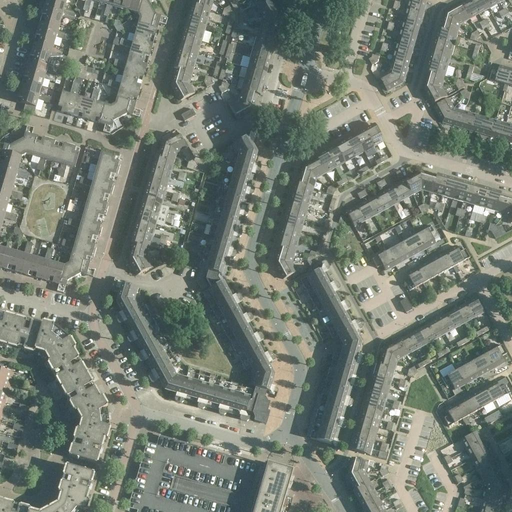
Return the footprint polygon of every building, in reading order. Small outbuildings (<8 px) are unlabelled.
[(70,14),(63,12),(65,4),(52,0),(45,0),(43,9),(62,14),(64,15),(64,18),(69,19),(70,14)] [(106,6),(105,11),(110,13),(112,7),(120,9),(122,0),(111,0),(109,7),(106,6)] [(122,0),(120,9),(127,11),(127,14),(130,15),(130,12),(133,0),(122,0)] [(133,0),(130,12),(136,14),(138,16),(151,9),(147,2),(147,0),(133,0)] [(213,0),(195,0),(194,5),(210,10),(213,0)] [(279,12),(272,0),(270,0),(257,7),(262,17),(279,15),(279,12)] [(425,2),(417,0),(409,0),(407,9),(423,14),(425,7),(424,7),(425,2)] [(483,13),(475,0),(470,0),(468,1),(469,2),(464,5),(472,19),(483,13)] [(492,7),(488,0),(475,0),(483,13),(492,7)] [(192,5),(188,16),(207,21),(210,10),(194,5),(192,5)] [(472,19),(464,5),(460,7),(460,6),(448,12),(447,14),(460,26),(472,19)] [(59,25),(61,17),(64,18),(64,15),(62,14),(43,9),(40,19),(59,25)] [(155,16),(151,9),(138,16),(139,19),(137,24),(155,29),(157,29),(158,24),(165,26),(167,19),(155,16)] [(423,14),(407,9),(404,20),(419,24),(420,20),(421,20),(423,14)] [(460,26),(447,14),(445,17),(442,25),(443,26),(442,30),(457,35),(460,26)] [(280,18),(279,15),(262,17),(259,27),(276,31),(280,18)] [(207,21),(188,16),(185,26),(204,32),(207,21)] [(59,25),(40,19),(37,30),(58,36),(58,39),(63,40),(64,34),(57,32),(59,25)] [(419,24),(404,20),(401,30),(417,35),(419,28),(418,28),(419,24)] [(154,41),(157,29),(155,29),(137,24),(135,23),(134,27),(136,28),(134,35),(154,41)] [(204,32),(185,26),(182,37),(201,42),(204,32)] [(276,31),(259,27),(256,37),(275,43),(278,32),(276,31)] [(438,29),(435,40),(454,46),(457,35),(442,30),(438,29)] [(58,36),(37,30),(34,40),(53,46),(56,38),(58,39),(58,36)] [(417,35),(401,30),(398,41),(413,45),(414,42),(415,42),(417,35)] [(477,31),(471,34),(478,39),(481,38),(477,31)] [(134,35),(132,43),(130,42),(129,45),(151,51),(154,41),(134,35)] [(201,42),(182,37),(179,47),(198,53),(201,42)] [(275,43),(256,37),(253,48),(272,53),(275,43)] [(58,55),(51,53),(53,46),(34,40),(31,50),(50,56),(52,56),(52,59),(57,61),(58,55)] [(454,46),(435,40),(432,51),(451,56),(454,46)] [(130,42),(125,41),(124,46),(130,48),(128,56),(148,61),(151,51),(129,45),(130,42)] [(413,45),(398,41),(395,51),(411,56),(413,49),(412,49),(413,45)] [(198,53),(179,47),(176,58),(195,63),(198,53)] [(272,53),(253,48),(250,59),(269,64),(272,53)] [(47,66),(50,59),(52,59),(52,56),(50,56),(31,50),(28,61),(47,66)] [(411,56),(395,51),(392,62),(407,67),(408,62),(409,63),(411,56)] [(451,56),(432,51),(429,62),(448,67),(451,56)] [(148,61),(128,56),(126,63),(124,63),(123,66),(145,72),(148,61)] [(195,63),(176,58),(173,69),(175,70),(192,75),(195,63)] [(269,64),(250,59),(247,69),(266,74),(269,64)] [(52,76),(45,74),(47,66),(28,61),(25,71),(44,77),(46,77),(46,80),(51,82),(52,76)] [(118,67),(124,69),(122,77),(142,82),(145,72),(123,66),(124,63),(120,61),(118,67)] [(407,67),(392,62),(389,72),(402,83),(404,81),(407,71),(406,71),(407,67)] [(448,67),(429,62),(426,73),(429,74),(445,78),(448,67)] [(503,91),(505,92),(511,69),(500,66),(498,72),(492,71),(489,80),(505,84),(503,91)] [(266,74),(247,69),(244,80),(263,85),(266,74)] [(192,75),(175,70),(171,83),(172,89),(189,84),(192,75)] [(41,87),(44,80),(46,80),(46,77),(44,77),(25,71),(22,81),(41,87)] [(402,83),(389,72),(379,77),(387,92),(401,85),(402,83)] [(445,78),(429,74),(425,87),(424,89),(440,87),(445,78)] [(122,77),(120,84),(118,84),(117,87),(139,93),(142,82),(122,77)] [(263,85),(244,80),(241,90),(260,95),(263,85)] [(46,97),(39,95),(41,87),(22,81),(19,92),(38,97),(40,98),(40,101),(45,102),(46,97)] [(118,84),(113,82),(112,88),(118,90),(116,97),(134,102),(134,103),(136,103),(139,93),(117,87),(118,84)] [(194,94),(189,84),(172,89),(179,102),(187,98),(194,94)] [(446,96),(440,87),(424,89),(424,91),(428,99),(429,99),(432,104),(446,96)] [(73,93),(76,94),(77,89),(71,88),(69,95),(62,92),(56,112),(66,115),(73,93)] [(260,95),(241,90),(238,100),(251,111),(253,109),(257,95),(259,96),(260,95)] [(40,101),(40,98),(38,97),(19,92),(16,103),(25,105),(35,108),(38,100),(40,101)] [(77,118),(82,98),(75,96),(76,94),(73,93),(66,115),(77,118)] [(96,100),(98,95),(92,94),(90,101),(82,98),(77,118),(87,121),(94,99),(96,100)] [(134,102),(116,97),(114,104),(112,105),(119,119),(127,115),(139,118),(141,111),(134,109),(136,103),(134,103),(134,102)] [(87,121),(98,124),(99,123),(98,122),(103,104),(96,102),(96,100),(94,99),(87,121)] [(251,111),(238,100),(231,104),(228,106),(237,120),(250,113),(251,111)] [(455,110),(450,100),(435,108),(442,121),(444,123),(455,110)] [(109,106),(103,104),(98,122),(99,123),(98,124),(104,126),(102,133),(109,135),(113,122),(119,119),(112,105),(109,106)] [(35,108),(25,105),(23,112),(33,115),(35,108)] [(181,116),(184,122),(195,116),(192,110),(181,116)] [(463,112),(455,110),(444,123),(445,124),(454,127),(454,126),(459,127),(463,112)] [(475,115),(463,112),(459,127),(463,129),(470,131),(475,115)] [(485,118),(475,115),(470,131),(476,133),(477,132),(481,133),(485,118)] [(496,121),(485,118),(481,133),(485,135),(491,137),(496,121)] [(506,124),(496,121),(491,137),(498,139),(498,138),(502,139),(506,124)] [(383,142),(373,124),(365,128),(375,146),(383,142)] [(511,125),(506,124),(502,139),(506,141),(511,143),(511,125)] [(27,127),(26,128),(23,139),(16,143),(24,156),(26,155),(33,157),(38,137),(31,135),(33,129),(27,127)] [(375,146),(365,128),(354,135),(363,153),(375,146)] [(230,163),(223,184),(199,270),(196,280),(199,287),(201,291),(208,288),(203,280),(206,271),(209,272),(208,275),(213,277),(212,279),(208,281),(211,288),(203,293),(246,371),(251,368),(256,377),(253,387),(252,391),(187,373),(185,379),(175,376),(173,370),(175,369),(173,366),(177,364),(144,306),(138,309),(133,300),(134,300),(137,289),(122,285),(120,282),(119,282),(120,280),(119,279),(116,278),(114,279),(112,285),(113,287),(117,288),(116,290),(117,291),(119,291),(117,299),(117,305),(121,311),(119,312),(119,314),(116,316),(115,318),(118,323),(120,324),(123,322),(130,335),(127,336),(127,337),(127,338),(129,342),(131,343),(134,341),(141,354),(138,356),(137,358),(140,362),(141,362),(145,360),(152,373),(148,375),(148,377),(151,382),(153,383),(156,381),(158,382),(159,381),(163,388),(167,391),(175,393),(174,395),(175,396),(174,400),(175,402),(181,403),(183,403),(184,399),(198,403),(197,407),(198,408),(202,409),(204,409),(205,405),(219,409),(218,413),(219,414),(223,415),(225,415),(226,411),(240,415),(239,419),(240,420),(246,422),(248,421),(249,418),(249,417),(247,416),(247,415),(246,413),(246,412),(252,414),(254,419),(253,421),(261,424),(265,425),(266,425),(266,424),(267,422),(269,412),(267,412),(270,403),(267,402),(265,398),(266,391),(268,392),(270,394),(271,395),(270,397),(271,397),(271,398),(274,399),(276,398),(278,392),(277,390),(273,389),(274,387),(273,386),(271,385),(273,378),(273,372),(269,365),(271,364),(271,363),(274,361),(275,359),(272,354),(270,353),(266,355),(260,342),(263,340),(263,338),(261,334),(259,334),(256,335),(249,323),(252,321),(253,319),(250,315),(249,315),(249,314),(245,316),(238,304),(242,302),(241,301),(242,300),(240,296),(238,295),(235,297),(224,278),(229,259),(233,260),(233,259),(235,259),(236,254),(235,253),(235,252),(231,251),(235,237),(239,239),(239,238),(241,237),(242,233),(241,231),(237,230),(242,216),(245,217),(247,216),(248,212),(247,210),(244,209),(248,195),(251,196),(253,195),(254,191),(253,189),(250,188),(254,174),(257,175),(259,174),(261,168),(260,166),(256,165),(256,164),(253,163),(256,156),(255,150),(251,143),(253,142),(253,140),(253,139),(256,137),(256,136),(253,130),(252,130),(251,129),(245,133),(245,135),(246,134),(247,136),(247,137),(233,145),(239,155),(236,164),(230,163)] [(186,148),(178,134),(172,137),(164,140),(163,143),(176,154),(186,148)] [(363,153),(354,135),(344,140),(354,158),(363,153)] [(48,140),(38,137),(33,157),(40,159),(39,161),(42,162),(48,140)] [(59,143),(48,140),(42,162),(39,161),(38,166),(44,167),(46,161),(53,163),(59,143)] [(354,158),(344,140),(334,146),(344,163),(354,158)] [(24,156),(16,143),(9,146),(0,143),(0,151),(2,152),(0,158),(19,164),(21,157),(24,156)] [(69,146),(59,143),(53,163),(60,165),(60,167),(63,168),(69,146)] [(176,154),(163,143),(161,145),(157,159),(155,158),(155,159),(173,164),(176,154)] [(80,149),(69,146),(63,168),(60,167),(59,172),(64,173),(66,167),(74,169),(80,149)] [(344,163),(334,146),(325,151),(335,169),(344,163)] [(335,169),(325,151),(314,157),(316,159),(324,174),(335,169)] [(96,160),(95,163),(117,169),(120,158),(100,153),(98,161),(96,160)] [(19,164),(0,158),(0,169),(18,175),(18,177),(22,179),(24,173),(17,171),(19,164)] [(94,174),(114,180),(117,169),(95,163),(96,160),(91,159),(90,165),(96,167),(94,174)] [(173,164),(155,159),(152,169),(170,174),(173,164)] [(324,174),(316,159),(312,162),(303,166),(302,169),(316,179),(324,174)] [(16,177),(18,177),(18,175),(0,169),(0,180),(14,184),(16,177)] [(170,174),(152,169),(149,180),(167,185),(170,174)] [(316,179),(302,169),(300,170),(298,179),(296,183),(313,188),(316,179)] [(422,173),(420,174),(421,191),(431,194),(435,178),(431,177),(431,176),(422,173)] [(92,181),(90,181),(89,184),(111,190),(114,180),(94,174),(92,181)] [(421,191),(420,174),(417,174),(409,178),(409,179),(405,181),(413,195),(421,191)] [(436,174),(435,178),(431,194),(442,197),(447,177),(436,174)] [(458,180),(447,177),(442,197),(453,200),(458,180)] [(14,184),(0,180),(0,191),(13,195),(12,198),(16,199),(18,194),(11,192),(14,184)] [(88,195),(108,200),(111,190),(89,184),(90,181),(85,180),(84,185),(90,187),(88,195)] [(167,185),(149,180),(146,190),(164,195),(167,185)] [(469,184),(458,180),(453,200),(463,203),(469,184)] [(413,195),(405,181),(401,183),(394,186),(403,201),(413,195)] [(313,188),(296,183),(294,183),(291,194),(310,200),(313,188)] [(479,187),(469,184),(463,203),(474,206),(479,187)] [(403,201),(394,186),(388,189),(389,190),(385,192),(393,206),(403,201)] [(490,190),(479,187),(474,206),(484,209),(490,190)] [(164,195),(146,190),(143,201),(161,206),(164,195)] [(501,193),(490,190),(484,209),(495,212),(500,196),(501,193)] [(0,191),(0,202),(8,205),(10,198),(12,198),(13,195),(0,191)] [(393,206),(385,192),(382,194),(381,193),(375,197),(383,212),(393,206)] [(310,200),(291,194),(288,205),(307,210),(310,200)] [(86,202),(84,202),(83,204),(105,211),(108,200),(88,195),(86,202)] [(505,198),(500,196),(495,212),(505,215),(511,205),(511,199),(505,197),(505,198)] [(383,212),(375,197),(369,200),(370,201),(366,203),(374,217),(383,212)] [(82,215),(102,221),(105,211),(83,204),(84,202),(79,200),(78,206),(84,208),(82,215)] [(161,206),(143,201),(140,211),(158,216),(161,206)] [(8,205),(0,202),(0,214),(6,216),(5,219),(10,220),(12,215),(5,213),(8,205)] [(374,217),(366,203),(362,205),(362,204),(356,207),(364,222),(374,217)] [(307,210),(288,205),(285,215),(304,221),(307,210)] [(364,222),(356,207),(350,211),(346,214),(350,220),(354,228),(364,222)] [(158,216),(140,211),(137,221),(155,227),(158,216)] [(78,222),(77,225),(99,231),(102,221),(82,215),(80,223),(78,222)] [(304,221),(285,215),(282,226),(301,231),(304,221)] [(76,236),(96,242),(99,231),(77,225),(78,222),(73,221),(72,227),(78,229),(76,236)] [(155,227),(137,221),(134,232),(152,237),(155,227)] [(301,231),(282,226),(279,236),(298,242),(301,231)] [(415,228),(414,229),(425,250),(431,247),(431,246),(435,244),(432,238),(437,235),(432,227),(419,234),(415,228)] [(425,250),(414,229),(412,230),(415,236),(402,243),(409,257),(419,253),(425,250)] [(152,237),(134,232),(130,242),(149,248),(152,237)] [(437,235),(432,238),(435,244),(440,241),(437,235)] [(74,244),(72,243),(71,246),(93,252),(96,242),(76,236),(74,244)] [(298,242),(279,236),(275,249),(277,250),(278,249),(294,254),(298,242)] [(93,252),(71,246),(72,243),(67,242),(66,248),(72,250),(70,257),(90,262),(93,252)] [(149,248),(130,242),(130,243),(132,244),(131,250),(129,257),(129,260),(146,258),(149,248)] [(409,257),(402,243),(389,251),(386,245),(384,246),(395,266),(401,263),(401,262),(409,257)] [(395,266),(384,246),(382,246),(385,253),(380,256),(372,260),(377,269),(382,266),(385,271),(389,269),(389,270),(395,266)] [(6,247),(5,249),(0,267),(0,268),(10,271),(16,252),(9,250),(9,248),(6,247)] [(457,249),(456,247),(446,252),(457,273),(459,272),(456,266),(469,259),(465,250),(462,251),(459,253),(457,249)] [(16,252),(10,271),(21,275),(27,253),(30,254),(32,249),(26,248),(24,254),(16,252)] [(294,254),(278,249),(277,250),(274,262),(274,265),(292,262),(294,254)] [(457,273),(446,252),(439,256),(439,257),(432,261),(439,275),(452,268),(456,274),(457,273)] [(30,256),(30,254),(27,253),(21,275),(31,277),(37,258),(30,256)] [(37,258),(31,277),(42,280),(48,259),(51,260),(52,255),(46,254),(44,260),(37,258)] [(90,262),(70,257),(68,264),(66,265),(74,278),(80,274),(93,278),(95,271),(88,269),(90,262)] [(151,268),(146,258),(129,260),(129,263),(136,276),(151,268)] [(51,260),(48,259),(42,280),(52,283),(57,264),(50,262),(51,260)] [(439,275),(432,261),(422,266),(422,265),(416,269),(428,290),(429,289),(426,282),(439,275)] [(297,272),(292,262),(274,265),(275,267),(282,280),(297,272)] [(324,262),(321,264),(322,267),(321,267),(320,270),(300,281),(333,340),(338,337),(343,345),(342,349),(340,349),(338,354),(334,353),(310,439),(321,442),(324,443),(335,446),(333,451),(337,452),(339,451),(340,445),(339,443),(336,442),(340,428),(343,429),(344,429),(345,428),(346,424),(345,422),(346,422),(342,421),(346,407),(350,408),(351,407),(352,403),(351,401),(352,401),(348,399),(352,386),(356,387),(356,386),(357,386),(359,381),(357,380),(358,379),(354,378),(358,364),(362,365),(363,365),(365,358),(364,357),(361,356),(360,354),(358,354),(359,351),(360,346),(360,340),(356,334),(358,333),(358,332),(361,330),(362,328),(359,322),(357,322),(357,321),(354,323),(346,310),(350,309),(350,308),(350,307),(348,303),(346,302),(343,304),(336,291),(339,290),(339,289),(340,288),(337,284),(336,283),(335,283),(332,285),(325,272),(328,270),(329,269),(326,263),(324,262)] [(64,266),(57,264),(52,283),(58,285),(56,292),(63,294),(67,282),(74,278),(66,265),(64,266)] [(428,290),(416,269),(406,274),(410,280),(404,283),(409,292),(423,284),(426,291),(428,290)] [(484,313),(476,298),(466,304),(474,319),(484,313)] [(406,299),(400,302),(400,303),(406,314),(412,310),(406,299)] [(474,319),(466,304),(456,309),(464,324),(474,319)] [(464,324),(456,309),(446,315),(454,329),(464,324)] [(0,343),(6,345),(14,317),(4,314),(4,313),(2,312),(0,311),(0,343)] [(454,329),(446,315),(436,320),(445,335),(454,329)] [(14,317),(6,345),(20,349),(34,353),(35,351),(42,325),(41,325),(30,322),(31,320),(28,320),(26,319),(25,320),(14,317)] [(445,335),(436,320),(427,325),(435,340),(445,335)] [(42,325),(35,351),(44,354),(49,363),(73,350),(73,351),(75,350),(69,339),(64,335),(65,333),(64,333),(60,330),(59,331),(53,326),(41,323),(41,325),(42,325)] [(435,340),(427,325),(417,331),(425,345),(435,340)] [(425,345),(417,331),(408,336),(416,351),(425,345)] [(416,351),(408,336),(402,339),(402,340),(398,342),(406,356),(416,351)] [(406,356),(398,342),(394,345),(393,344),(385,348),(383,350),(397,361),(406,356)] [(485,347),(483,348),(495,369),(501,366),(500,365),(504,363),(501,357),(506,354),(502,346),(488,353),(485,347)] [(495,369),(483,348),(481,349),(485,355),(472,362),(479,376),(488,371),(489,372),(495,369)] [(49,363),(47,364),(54,376),(61,388),(86,374),(81,365),(80,364),(82,364),(81,361),(79,359),(78,360),(78,359),(73,351),(73,350),(49,363)] [(397,361),(383,350),(382,352),(379,361),(378,366),(394,371),(397,361)] [(479,376),(472,362),(458,369),(455,363),(453,364),(465,385),(471,382),(470,381),(479,376)] [(465,385),(453,364),(452,365),(455,371),(441,379),(446,388),(451,385),(454,390),(458,388),(459,389),(465,385)] [(394,371),(378,366),(377,370),(375,377),(391,382),(394,371)] [(0,380),(10,383),(13,373),(2,370),(0,369),(0,380)] [(86,374),(61,388),(74,413),(76,412),(100,399),(99,398),(94,389),(95,388),(93,383),(91,384),(86,374)] [(391,382),(375,377),(373,383),(371,388),(388,393),(391,382)] [(505,378),(496,383),(499,388),(507,383),(505,378)] [(10,383),(0,380),(0,390),(7,393),(10,383)] [(496,382),(485,388),(497,409),(499,408),(495,402),(509,394),(504,385),(499,388),(496,383),(496,382)] [(388,393),(371,388),(370,393),(368,399),(385,404),(388,393)] [(497,409),(485,388),(471,396),(479,411),(492,404),(495,409),(497,409)] [(479,411),(471,396),(455,404),(467,425),(469,424),(465,418),(479,411)] [(100,399),(76,412),(81,421),(79,430),(104,437),(103,439),(106,439),(109,428),(108,420),(110,420),(109,415),(108,415),(107,407),(107,408),(101,397),(99,398),(100,399)] [(385,404),(368,399),(367,405),(366,409),(382,413),(385,404)] [(467,425),(455,404),(446,410),(449,416),(444,419),(448,428),(462,420),(465,426),(467,425)] [(382,413),(366,409),(365,413),(363,419),(379,424),(382,413)] [(379,424),(363,419),(361,426),(360,430),(376,435),(379,424)] [(76,429),(68,457),(96,465),(99,454),(101,455),(102,450),(100,449),(103,439),(104,437),(79,430),(76,429)] [(376,435),(360,430),(359,434),(357,441),(373,445),(376,435)] [(460,441),(466,451),(481,443),(477,437),(476,437),(474,433),(460,441)] [(285,511),(293,486),(302,472),(279,467),(278,467),(273,466),(271,472),(261,469),(257,464),(159,436),(156,446),(146,443),(143,454),(137,477),(129,502),(128,504),(134,506),(127,504),(126,505),(124,510),(125,511),(127,511),(131,511),(132,510),(137,511),(136,511),(285,511)] [(373,445),(357,441),(353,452),(370,456),(373,445)] [(484,449),(481,443),(466,451),(471,460),(485,453),(483,449),(484,449)] [(487,456),(485,453),(471,460),(476,470),(491,462),(488,456),(487,456)] [(368,463),(351,458),(350,465),(347,473),(347,476),(365,473),(368,463)] [(495,468),(491,462),(476,470),(482,480),(496,473),(494,468),(495,468)] [(65,466),(58,493),(60,494),(85,501),(86,500),(89,490),(90,491),(92,486),(90,485),(93,474),(65,466)] [(369,482),(365,473),(347,476),(348,478),(352,486),(353,486),(355,490),(369,482)] [(499,477),(496,473),(482,480),(487,489),(504,487),(504,485),(499,477)] [(375,492),(369,482),(355,490),(357,494),(360,500),(375,492)] [(504,490),(504,487),(487,489),(484,499),(500,503),(501,498),(502,499),(504,490)] [(380,502),(375,492),(360,500),(363,506),(364,506),(366,510),(380,502)] [(57,504),(48,509),(49,511),(84,511),(88,501),(86,500),(85,501),(60,494),(57,504)] [(500,503),(484,499),(481,510),(488,511),(497,511),(499,508),(498,508),(500,503)] [(2,501),(0,509),(0,511),(28,511),(29,511),(30,509),(20,506),(2,501)] [(384,511),(386,511),(380,502),(366,510),(367,511),(384,511)]
